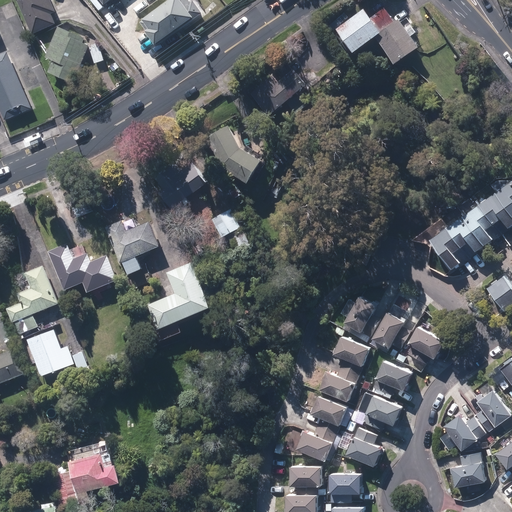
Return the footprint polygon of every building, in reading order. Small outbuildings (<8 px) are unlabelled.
[(19,0),(34,33),(57,23),(54,14),(59,12),(54,0),(19,0)] [(189,6),(184,0),(176,0),(149,22),(154,28),(149,31),(159,44),(163,41),(203,10),(196,0),(189,6)] [(367,9),(339,29),(356,53),(377,37),(398,65),(422,47),(401,19),(396,22),(386,8),(373,18),(367,9)] [(47,58),(54,61),(50,72),(71,81),(75,70),(79,72),(91,43),(88,42),(90,38),(60,26),(47,58)] [(101,44),(91,48),(97,63),(107,59),(101,44)] [(10,54),(0,58),(0,105),(7,121),(35,108),(10,54)] [(301,92),(311,85),(298,69),(281,82),(276,75),(254,93),(273,115),(289,102),(299,114),(311,104),(301,92)] [(209,138),(225,166),(252,183),(265,160),(245,148),(232,125),(209,138)] [(158,177),(166,188),(161,191),(173,208),(210,182),(198,165),(185,175),(177,164),(158,177)] [(235,179),(227,185),(237,200),(245,194),(235,179)] [(511,183),(499,193),(511,211),(511,183)] [(483,205),(496,226),(506,219),(511,228),(511,211),(499,193),(483,205)] [(466,216),(487,246),(503,235),(496,226),(483,205),(466,216)] [(234,208),(211,221),(220,239),(243,226),(234,208)] [(96,209),(88,213),(97,231),(105,227),(96,209)] [(450,228),(464,248),(472,243),(478,252),(487,246),(466,216),(450,228)] [(145,268),(139,256),(165,243),(153,219),(134,228),(128,217),(108,227),(125,261),(132,274),(145,268)] [(434,227),(422,236),(427,243),(439,234),(434,227)] [(455,269),(463,263),(471,258),(464,248),(450,228),(434,239),(455,269)] [(236,245),(229,249),(233,256),(253,244),(246,231),(232,239),(236,245)] [(66,289),(86,281),(92,297),(121,285),(112,262),(97,268),(90,252),(76,258),(71,243),(51,251),(66,289)] [(168,273),(177,292),(150,303),(161,329),(215,306),(204,281),(195,261),(189,264),(186,257),(178,260),(181,267),(168,273)] [(49,312),(37,317),(36,313),(43,310),(44,311),(62,304),(46,265),(45,266),(27,273),(28,273),(33,286),(20,292),(24,302),(9,308),(16,323),(18,322),(23,334),(37,328),(39,332),(43,330),(55,325),(49,312)] [(511,281),(506,273),(490,286),(507,310),(511,306),(511,281)] [(383,318),(374,313),(379,305),(362,295),(348,321),(365,331),(369,322),(378,327),(383,318)] [(413,331),(405,326),(408,322),(391,312),(375,337),(391,348),(394,344),(402,349),(413,331)] [(425,363),(431,354),(438,358),(448,342),(422,326),(412,342),(416,344),(411,353),(425,363)] [(85,352),(75,356),(71,344),(64,346),(58,329),(30,339),(44,376),(78,363),(82,375),(92,372),(85,352)] [(345,335),(337,353),(367,366),(375,348),(345,335)] [(0,391),(0,382),(29,372),(20,346),(0,353),(0,399),(2,398),(0,391)] [(379,378),(380,378),(375,390),(392,398),(397,386),(407,390),(415,372),(387,360),(379,378)] [(511,360),(499,369),(511,386),(511,385),(511,360)] [(359,380),(364,370),(344,361),(338,374),(331,370),(323,388),(353,402),(362,381),(359,380)] [(511,408),(496,386),(493,388),(489,382),(475,392),(479,398),(498,424),(511,414),(511,408)] [(323,394),(314,413),(347,428),(356,408),(323,394)] [(384,429),(388,420),(398,425),(406,407),(377,394),(369,412),(365,420),(384,429)] [(446,424),(451,430),(442,436),(450,448),(459,441),(464,448),(488,431),(475,414),(468,419),(463,412),(446,424)] [(332,462),(342,439),(338,437),(342,429),(322,420),(316,433),(308,429),(299,447),(332,462)] [(384,447),(376,444),(379,435),(361,427),(357,435),(349,453),(376,465),(384,447)] [(511,439),(498,450),(509,465),(511,464),(511,465),(511,439)] [(71,461),(73,469),(53,475),(63,509),(83,503),(80,494),(124,481),(118,462),(108,465),(104,451),(71,461)] [(488,480),(483,451),(461,455),(462,463),(453,464),(457,485),(488,480)] [(294,465),(294,485),(325,486),(325,465),(294,465)] [(333,492),(334,493),(334,501),(355,501),(355,493),(364,493),(364,474),(333,473),(333,492)] [(299,487),(299,494),(290,493),(289,511),(319,511),(320,494),(321,488),(299,487)] [(59,511),(57,501),(21,508),(21,511),(59,511)]
